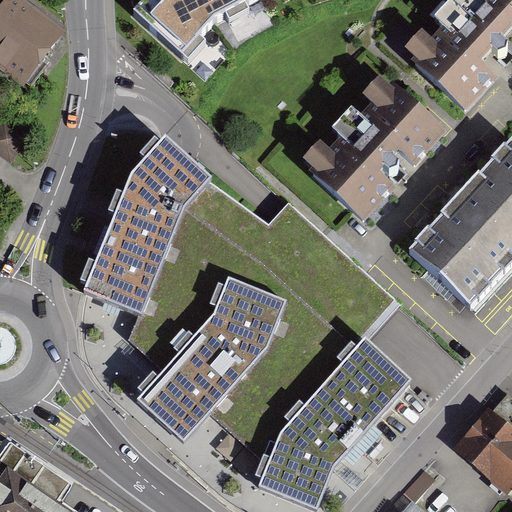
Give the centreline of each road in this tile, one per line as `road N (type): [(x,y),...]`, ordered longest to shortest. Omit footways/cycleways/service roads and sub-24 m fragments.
road 1 (secondary): [(85,0),(88,89),(45,220)]
road 2 (residential): [(364,511),(511,343)]
